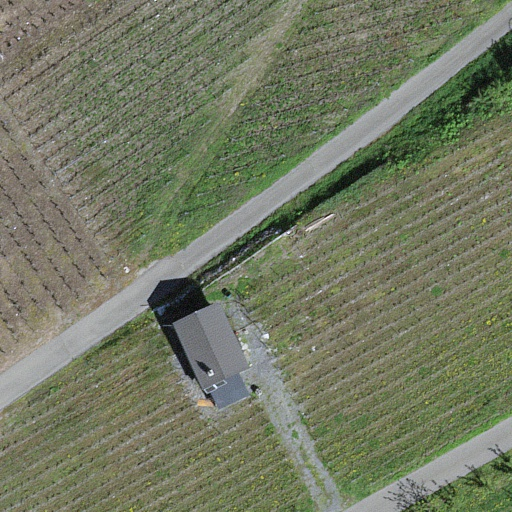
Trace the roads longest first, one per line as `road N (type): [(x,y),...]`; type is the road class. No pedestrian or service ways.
road 1 (unclassified): [(0,406),(511,21)]
road 2 (unclassified): [(386,511),(511,444)]
